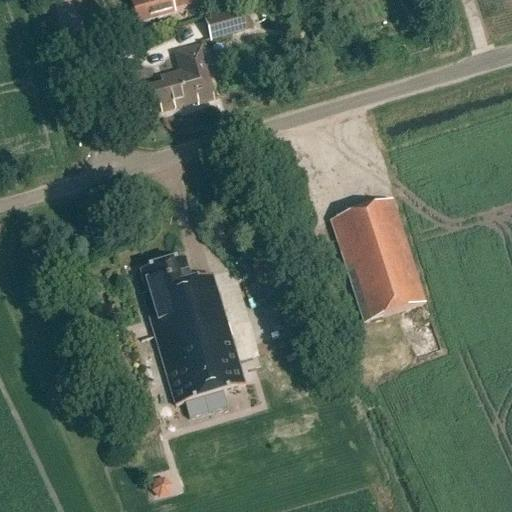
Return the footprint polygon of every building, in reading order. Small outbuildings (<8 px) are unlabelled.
[(130,0),(133,6),(129,7),(135,26),(156,19),(157,22),(174,17),(173,11),(192,6),(190,0),(130,0)] [(204,22),(210,44),(252,32),(246,11),(204,22)] [(207,69),(201,49),(174,57),(180,76),(161,81),(163,88),(147,92),(152,110),(159,108),(161,115),(196,105),(196,107),(213,103),(203,70),(207,69)] [(329,224),(362,326),(425,306),(392,204),(329,224)] [(268,256),(248,265),(265,304),(285,296),(268,256)] [(182,261),(140,274),(147,297),(142,299),(174,409),(242,389),(210,278),(189,285),(182,261)]
